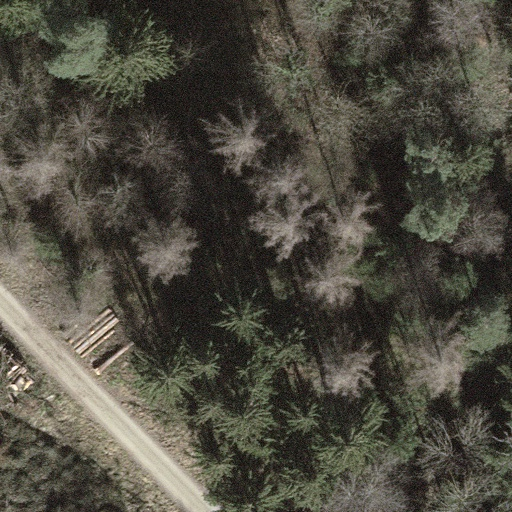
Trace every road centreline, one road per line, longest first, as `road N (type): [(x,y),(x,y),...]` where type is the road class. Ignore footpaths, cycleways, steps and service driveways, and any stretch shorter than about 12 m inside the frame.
road 1 (track): [(0,302),(203,511)]
road 2 (track): [(0,43),(116,0)]
